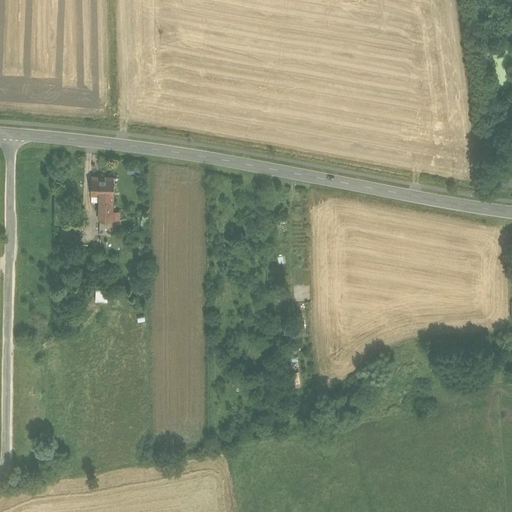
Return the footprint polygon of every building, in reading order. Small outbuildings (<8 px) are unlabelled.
[(118,175),(96,174),(95,194),(103,195),(102,218),(115,219),(115,211),(115,195),(118,195),(118,175)] [(124,211),(115,211),(115,219),(114,226),(124,227),(124,211)] [(76,233),(64,233),(64,246),(76,247),(76,233)] [(112,290),(99,289),(98,302),(111,302),(112,290)] [(291,385),(300,384),(300,370),(290,370),(291,385)]
